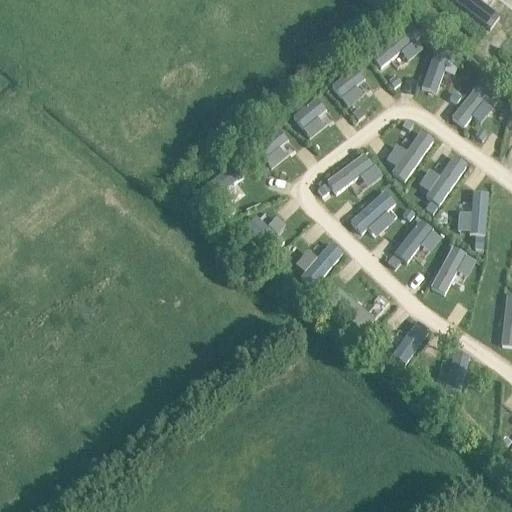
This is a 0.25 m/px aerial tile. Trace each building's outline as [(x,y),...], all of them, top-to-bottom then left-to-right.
[(450,0),(489,29),(498,16),(477,0),(450,0)] [(421,50),(400,70),(409,80),(431,60),(421,50)] [(366,96),(387,117),(397,108),(376,87),(366,96)] [(468,121),(488,99),(478,90),(458,111),(468,121)] [(331,116),(351,137),(361,128),(340,107),(331,116)] [(494,145),(511,126),(511,121),(504,114),(484,136),(494,145)] [(297,145),(318,166),(327,157),(307,135),(297,145)] [(427,178),(448,156),(438,147),(417,168),(427,178)] [(257,192),(284,203),(289,190),(262,180),(257,192)] [(462,228),(483,207),(473,198),(452,219),(462,228)] [(368,232),(388,210),(379,201),(358,222),(368,232)] [(268,246),(288,224),(278,215),(258,236),(268,246)] [(490,259),(510,237),(500,228),(480,249),(490,259)] [(401,264),(421,243),(411,233),(391,255),(401,264)] [(308,280),(328,259),(318,249),(298,271),(308,280)] [(433,292),(453,271),(443,261),(423,283),(433,292)] [(468,322),(489,300),(479,291),(458,312),(468,322)] [(376,338),(396,316),(387,307),(366,328),(376,338)] [(420,373),(440,351),(430,342),(410,363),(420,373)] [(456,400),(476,379),(466,369),(446,391),(456,400)] [(497,435),(511,419),(511,408),(508,404),(487,426),(497,435)]
